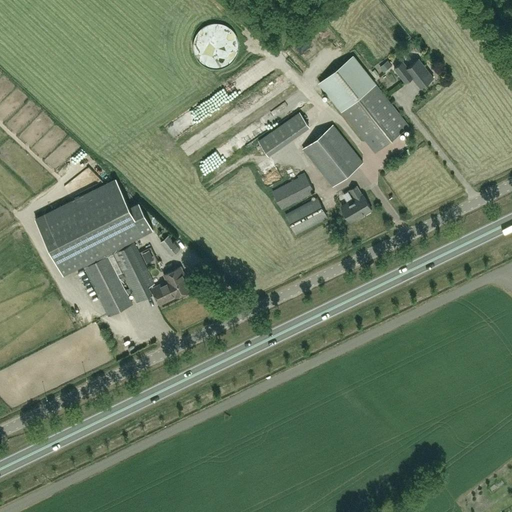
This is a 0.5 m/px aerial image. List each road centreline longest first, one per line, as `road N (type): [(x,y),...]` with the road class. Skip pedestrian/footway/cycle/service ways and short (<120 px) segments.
road 1 (unclassified): [(0,432),(511,184)]
road 2 (trunk): [(0,469),(511,222)]
road 3 (unclassified): [(511,267),(4,511)]
road 4 (track): [(340,0),(279,48),(226,0)]
